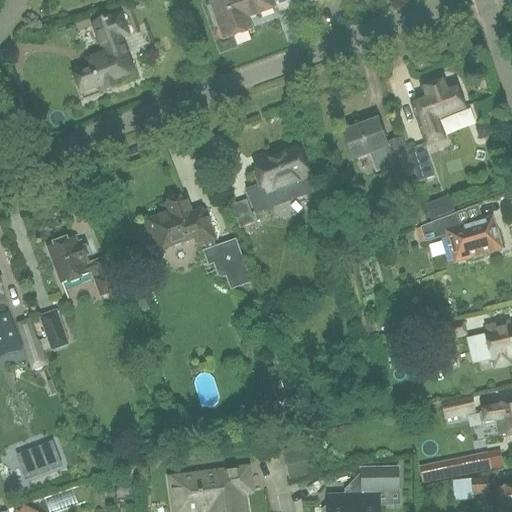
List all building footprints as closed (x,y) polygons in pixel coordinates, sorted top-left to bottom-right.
[(214,0),(210,2),(225,40),(252,30),(248,18),(275,8),(271,0),(214,0)] [(71,73),(80,95),(98,88),(100,93),(119,86),(117,80),(134,73),(121,40),(130,37),(121,13),(90,24),(102,55),(98,56),(100,62),(71,73)] [(445,95),(441,84),(426,90),(429,100),(416,105),(429,140),(440,136),(433,117),(461,107),(455,92),(445,95)] [(376,120),(342,133),(352,160),(368,154),(376,174),(391,168),(396,182),(415,175),(402,138),(385,144),(376,120)] [(247,191),(255,214),(273,208),(271,205),(292,197),(293,200),(311,193),(305,179),(307,178),(297,151),(293,152),(291,151),(284,153),(283,156),(270,161),(268,159),(260,162),(260,165),(256,166),(258,172),(252,174),(257,187),(247,191)] [(430,165),(416,170),(420,181),(433,177),(430,165)] [(215,247),(213,240),(214,240),(203,210),(191,214),(186,200),(182,201),(180,196),(165,201),(167,206),(164,208),(166,214),(146,222),(157,252),(197,237),(200,245),(203,244),(206,250),(202,252),(208,267),(213,266),(217,277),(222,279),(225,278),(230,292),(252,284),(235,240),(215,247)] [(255,224),(245,201),(230,207),(240,230),(255,224)] [(420,211),(408,214),(412,226),(424,223),(420,211)] [(490,220),(458,229),(450,232),(446,219),(420,227),(425,243),(445,238),(453,262),(499,248),(490,220)] [(100,297),(117,290),(104,258),(89,264),(81,243),(77,244),(75,239),(47,250),(60,283),(90,271),(100,297)] [(0,345),(1,346),(3,351),(19,345),(7,314),(4,315),(0,305),(2,305),(0,299),(0,293),(2,292),(0,287),(0,345)] [(70,346),(57,311),(38,318),(46,339),(39,342),(43,352),(50,349),(51,353),(70,346)] [(30,321),(17,325),(24,347),(37,342),(30,321)] [(441,327),(445,342),(467,337),(464,321),(441,327)] [(472,365),(491,361),(492,366),(506,363),(505,357),(511,355),(511,328),(506,330),(505,326),(485,331),(486,334),(466,339),(472,365)] [(197,365),(190,367),(192,376),(200,373),(197,365)] [(279,380),(272,383),(278,400),(285,398),(279,380)] [(470,398),(442,405),(446,419),(474,412),(470,398)] [(511,403),(481,409),(484,421),(496,419),(499,435),(511,432),(511,403)] [(178,449),(167,451),(168,460),(179,459),(178,449)] [(302,449),(283,454),(286,467),(305,462),(302,449)] [(499,451),(419,467),(422,483),(502,467),(499,451)] [(378,511),(379,495),(381,494),(400,493),(400,467),(359,468),(359,475),(344,490),(344,495),(328,496),(328,508),(325,509),(322,511),(378,511)] [(247,468),(170,479),(174,511),(245,511),(243,494),(251,492),(247,468)] [(490,494),(489,477),(453,479),(454,502),(474,501),(474,495),(490,494)] [(133,486),(117,488),(118,511),(119,511),(135,511),(133,486)] [(511,511),(511,486),(496,488),(498,511),(511,511)] [(30,511),(59,511),(60,508),(34,501),(30,511)]
